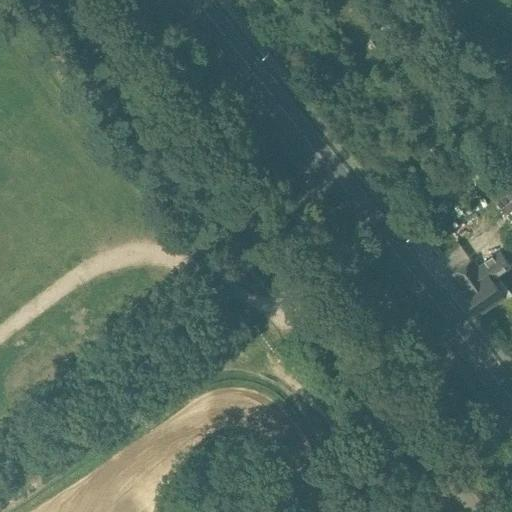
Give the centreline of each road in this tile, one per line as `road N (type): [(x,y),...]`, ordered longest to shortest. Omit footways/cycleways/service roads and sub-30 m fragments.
road 1 (unclassified): [(476,511),(75,0)]
road 2 (secondary): [(511,399),(196,0)]
